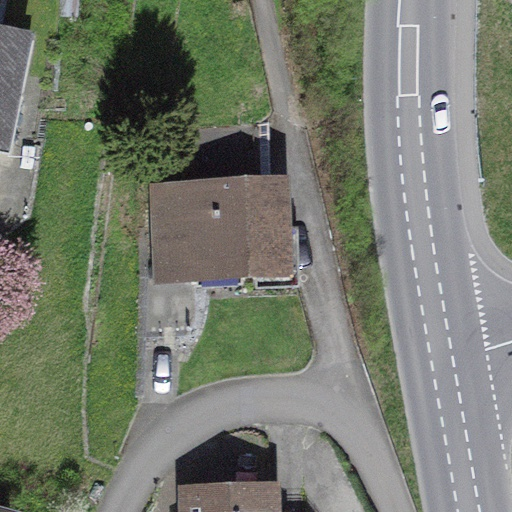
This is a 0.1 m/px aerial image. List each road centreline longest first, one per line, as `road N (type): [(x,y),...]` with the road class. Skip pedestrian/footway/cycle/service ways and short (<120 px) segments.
road 1 (residential): [(395,511),(342,398),(281,395),(242,400),(170,434),(142,462),(115,511)]
road 2 (secondary): [(408,0),(405,135),(427,342)]
road 3 (secondary): [(427,342),(456,511)]
